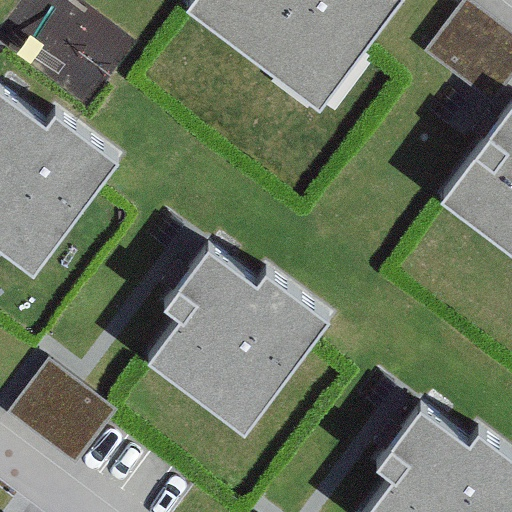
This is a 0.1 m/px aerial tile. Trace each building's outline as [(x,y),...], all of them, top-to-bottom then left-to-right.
[(187,0),(319,100),(396,0),(187,0)] [(511,22),(481,0),(453,0),(425,39),(491,87),(511,57),(511,22)] [(21,74),(0,101),(0,235),(34,262),(120,150),(21,74)] [(511,94),(439,190),(511,244),(511,94)] [(232,236),(146,348),(243,422),(329,309),(232,236)] [(48,346),(10,400),(78,446),(115,392),(48,346)] [(511,450),(443,398),(357,511),(358,511),(504,511),(511,502),(511,450)]
